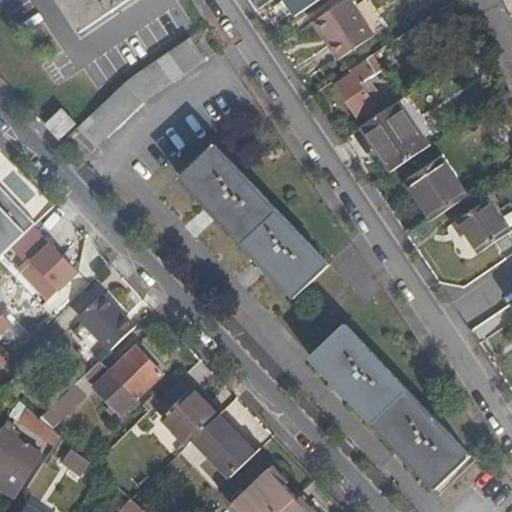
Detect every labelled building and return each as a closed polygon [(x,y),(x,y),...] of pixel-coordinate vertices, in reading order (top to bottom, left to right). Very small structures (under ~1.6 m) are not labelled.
[(63,0),(84,31),(132,0),(63,0)] [(257,0),(277,29),(319,0),(257,0)] [(351,0),(347,0),(314,22),(323,35),(326,33),(331,41),(328,43),(339,60),(375,35),(351,0)] [(430,16),(399,37),(407,49),(438,29),(430,16)] [(326,33),(323,35),(328,43),(331,41),(326,33)] [(133,78),(78,131),(96,150),(131,117),(146,102),(165,90),(209,62),(194,39),(133,78)] [(373,55),(351,70),(356,77),(339,88),(359,118),(377,106),(368,91),(362,83),(370,78),(382,69),(373,55)] [(362,83),(368,91),(375,86),(370,78),(362,83)] [(398,103),(428,147),(433,144),(403,99),(398,103)] [(365,125),(395,169),(428,147),(398,103),(365,125)] [(65,111),(48,127),(61,141),(78,125),(65,111)] [(219,145),(183,179),(256,255),(297,298),(330,265),(263,192),(219,145)] [(421,198),(436,220),(469,197),(443,159),(415,179),(426,195),(421,198)] [(410,182),(421,198),(426,195),(415,179),(410,182)] [(469,232),(469,233),(499,214),(490,200),(456,223),(464,235),(469,232)] [(499,214),(469,233),(482,252),(511,232),(499,214)] [(27,257),(17,267),(22,272),(27,268),(50,293),(78,266),(38,224),(16,245),(27,257)] [(22,272),(18,276),(45,306),(54,296),(50,293),(27,268),(22,272)] [(106,288),(82,312),(114,345),(139,322),(106,288)] [(0,330),(12,319),(0,305),(0,330)] [(35,308),(25,323),(40,333),(49,318),(35,308)] [(348,326),(312,358),(416,468),(437,489),(472,456),(348,326)] [(145,337),(140,342),(158,361),(163,356),(145,337)] [(91,368),(88,371),(77,381),(43,414),(52,423),(95,382),(122,409),(165,368),(158,361),(140,342),(139,340),(112,366),(100,377),(91,368)] [(112,366),(102,357),(91,368),(100,377),(112,366)] [(77,359),(66,369),(77,381),(88,371),(77,359)] [(25,382),(14,372),(6,382),(8,383),(17,392),(25,382)] [(162,395),(154,403),(191,442),(197,436),(221,412),(222,411),(197,384),(194,387),(182,375),(162,395)] [(8,383),(1,395),(14,403),(20,394),(17,392),(8,383)] [(156,390),(146,400),(151,406),(154,403),(162,395),(156,390)] [(31,404),(21,418),(56,442),(62,432),(52,423),(43,414),(41,413),(31,404)] [(222,411),(221,412),(257,451),(262,446),(226,407),(222,411)] [(221,412),(197,436),(232,474),(257,451),(221,412)] [(27,477),(42,451),(5,425),(0,432),(0,458),(4,462),(27,477)] [(90,458),(71,445),(62,457),(81,471),(90,458)] [(305,490),(300,495),(274,466),(238,500),(248,511),(315,511),(310,507),(315,501),(305,490)] [(145,490),(140,496),(151,506),(157,500),(145,490)] [(151,511),(134,497),(120,511),(151,511)]
